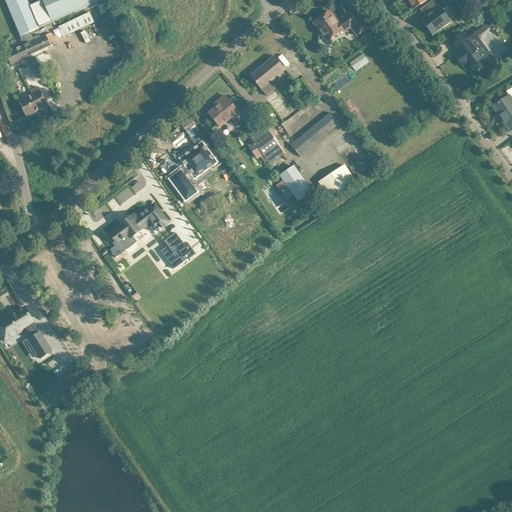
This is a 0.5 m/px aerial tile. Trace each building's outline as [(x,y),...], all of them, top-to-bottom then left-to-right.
[(26,0),(4,0),(20,36),(30,32),(39,29),(38,28),(29,7),(26,0)] [(42,0),(43,1),(29,7),(38,28),(52,22),(103,0),(42,0)] [(109,0),(105,2),(108,11),(115,9),(111,0),(109,0)] [(404,0),(407,4),(408,4),(412,10),(427,0),(426,0),(404,0)] [(425,18),(421,21),(427,28),(428,27),(432,32),(430,33),(432,35),(440,29),(446,25),(450,22),(441,10),(442,10),(447,6),(442,0),(432,0),(425,5),(426,6),(427,5),(432,12),(425,18)] [(369,27),(355,8),(343,17),(344,18),(337,23),(329,12),(313,23),(327,42),(343,31),(342,30),(349,26),(357,36),(369,27)] [(95,9),(90,12),(90,13),(58,27),(63,37),(100,20),(95,9)] [(455,56),(459,62),(463,68),(467,65),(474,75),(487,65),(470,43),(489,28),(483,20),(482,21),(480,18),(466,29),(468,31),(465,34),(464,32),(450,43),(458,53),(455,56)] [(93,27),(88,29),(92,40),(97,39),(93,27)] [(20,36),(19,37),(20,38),(24,46),(29,57),(56,44),(51,33),(41,39),(40,36),(39,35),(33,38),(30,32),(20,36)] [(367,34),(359,39),(365,47),(373,41),(367,34)] [(11,65),(29,57),(24,46),(4,55),(5,58),(8,57),(11,65)] [(356,58),(361,67),(375,59),(370,50),(356,58)] [(286,71),(274,57),(250,76),(266,97),(277,88),(272,83),(286,71)] [(322,69),(318,71),(322,79),(326,77),(322,69)] [(31,95),(19,102),(27,117),(48,106),(38,87),(30,92),(31,95)] [(497,104),(493,107),(509,132),(511,130),(511,88),(506,92),(509,97),(499,103),(497,104)] [(209,114),(219,127),(231,118),(236,124),(243,119),(237,112),(238,112),(225,97),(217,103),(219,105),(209,114)] [(300,157),(339,125),(330,113),(291,146),(300,157)] [(257,160),(263,155),(270,165),(285,153),(263,123),(248,134),(253,141),(247,146),(257,160)] [(362,136),(357,139),(368,156),(373,153),(362,136)] [(180,170),(168,178),(185,200),(196,192),(189,182),(194,178),(190,174),(204,164),(208,169),(216,162),(201,142),(179,159),(186,167),(181,171),(180,170)] [(345,165),(319,183),(330,200),(356,182),(345,165)] [(315,199),(294,167),(280,176),(298,203),(300,202),(303,200),(306,205),(315,199)] [(111,235),(108,237),(115,246),(121,242),(127,250),(137,242),(132,236),(148,225),(153,232),(161,226),(161,227),(167,223),(154,205),(137,218),(135,216),(119,228),(118,227),(109,233),(111,235)] [(168,247),(161,252),(174,270),(188,260),(185,256),(189,253),(175,234),(164,242),(168,247)] [(32,322),(24,309),(11,318),(9,316),(0,322),(0,329),(0,330),(0,329),(0,334),(4,341),(14,335),(13,334),(25,326),(32,337),(27,340),(40,360),(53,352),(40,332),(39,333),(32,322)] [(70,373),(63,378),(67,384),(74,380),(70,373)]
